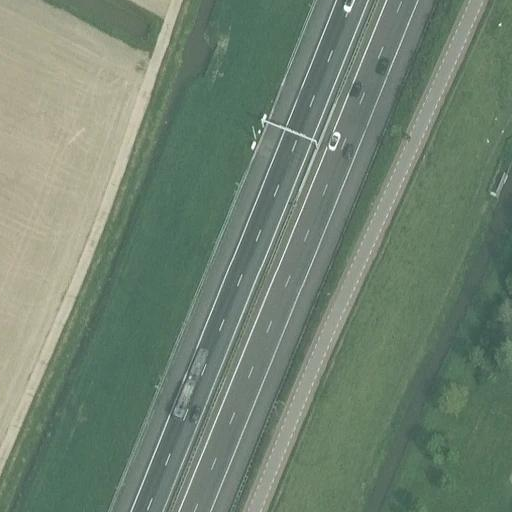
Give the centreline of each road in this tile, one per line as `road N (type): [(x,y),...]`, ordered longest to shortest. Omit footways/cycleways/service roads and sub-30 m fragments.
road 1 (tertiary): [(254,511),(477,0)]
road 2 (motorway): [(195,511),(402,0)]
road 3 (motorway): [(353,0),(147,511)]
